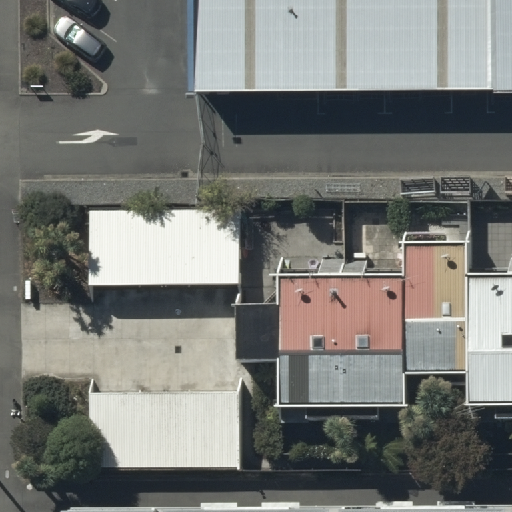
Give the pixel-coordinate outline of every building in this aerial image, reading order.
[(511,0),(194,0),(195,91),(511,90),(511,0)] [(91,211),(89,294),(240,297),(241,214),(91,211)] [(277,375),(278,419),(410,417),(409,390),(472,389),(473,421),(511,419),(511,287),(472,289),(472,255),(406,256),(407,286),(283,288),(283,316),(238,316),(240,376),(277,375)] [(89,393),(88,476),(238,478),(239,395),(89,393)] [(511,511),(511,476),(60,480),(60,511),(511,511)]
